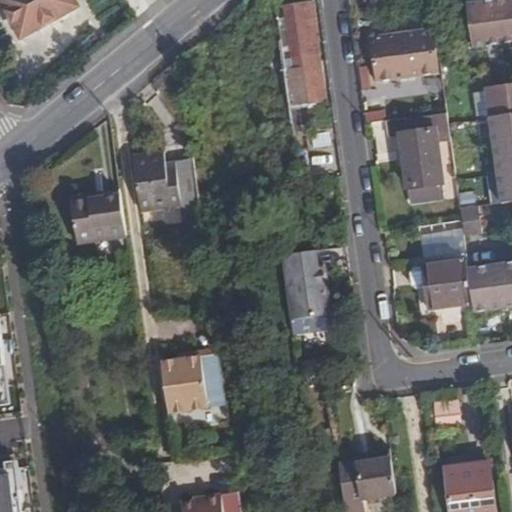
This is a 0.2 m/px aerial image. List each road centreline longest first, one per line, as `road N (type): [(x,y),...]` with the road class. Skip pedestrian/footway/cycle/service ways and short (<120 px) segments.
road 1 (unknown): [(111,76),(161,419)]
road 2 (tertiary): [(205,0),(12,155)]
